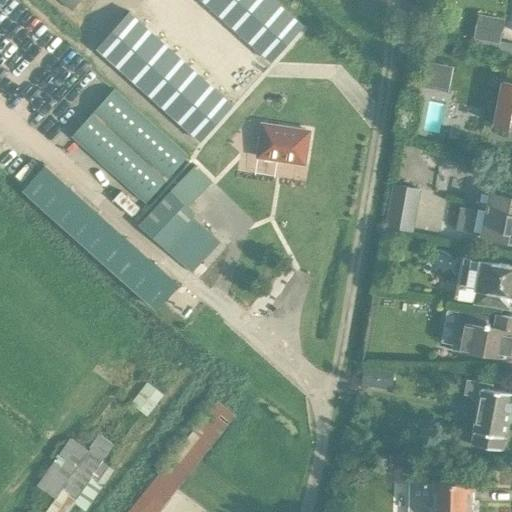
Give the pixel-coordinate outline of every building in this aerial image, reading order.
[(80,0),(60,0),(73,10),(80,0)] [(277,0),(202,0),(272,62),(305,25),(277,0)] [(212,131),(240,97),(128,3),(99,37),(212,131)] [(479,11),(476,36),(504,39),(507,14),(479,11)] [(59,105),(86,69),(66,54),(39,90),(59,105)] [(451,88),(456,64),(426,57),(420,81),(451,88)] [(511,83),(504,82),(496,125),(511,128),(511,83)] [(153,196),(195,149),(120,83),(78,130),(153,196)] [(247,116),(241,149),(288,157),(294,123),(247,116)] [(188,206),(212,180),(195,165),(140,224),(192,272),(220,241),(193,217),(196,214),(188,206)] [(414,231),(421,188),(393,183),(386,227),(414,231)] [(511,240),(511,196),(485,192),(477,235),(511,240)] [(103,218),(76,194),(53,218),(79,243),(103,218)] [(174,282),(146,256),(129,275),(157,301),(174,282)] [(511,265),(462,257),(456,295),(455,298),(505,306),(507,294),(511,295),(511,265)] [(469,311),(468,311),(447,308),(441,342),(461,345),(460,350),(511,358),(511,315),(494,313),(492,325),(488,324),(489,315),(469,311)] [(395,370),(365,365),(362,385),(392,389),(395,370)] [(473,430),(474,430),(472,443),(505,449),(507,436),(508,436),(511,412),(511,391),(493,388),(494,382),(467,378),(465,392),(468,393),(479,401),(473,430)] [(131,402),(148,416),(164,395),(147,382),(131,402)] [(157,511),(236,415),(217,400),(127,511),(157,511)] [(71,437),(37,485),(55,497),(46,510),(48,511),(66,511),(74,502),(86,511),(115,470),(102,461),(114,444),(99,434),(88,449),(71,437)] [(436,482),(411,481),(410,511),(473,511),(474,510),(470,508),(471,483),(436,482)]
